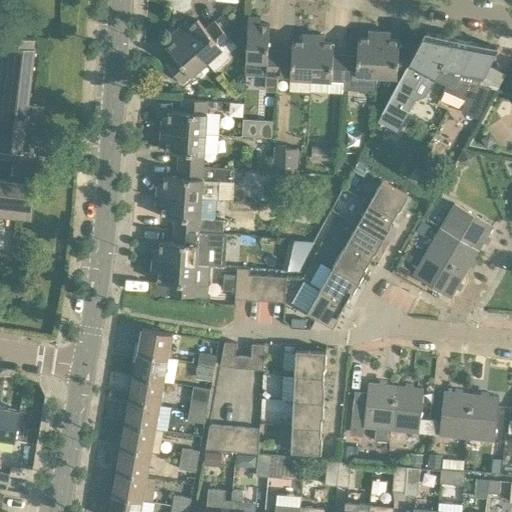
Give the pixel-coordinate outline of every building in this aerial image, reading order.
[(279,78),(280,52),(269,51),(270,25),(261,24),(261,17),(249,16),(245,76),(279,78)] [(177,29),(206,63),(214,72),(231,57),(228,54),(236,47),(215,22),(206,30),(198,21),(190,27),(186,22),(177,29)] [(206,63),(177,29),(169,37),(174,42),(166,48),(174,58),(165,65),(182,84),(191,76),(206,63)] [(375,91),(375,86),(379,32),(368,31),(368,38),(358,37),(357,56),(345,56),(344,81),(343,89),(375,91)] [(375,86),(396,87),(405,70),(417,45),(399,44),(399,40),(389,40),(390,32),(379,32),(375,86)] [(415,100),(425,96),(436,78),(454,38),(424,32),(417,45),(396,87),(378,121),(398,132),(415,100)] [(311,80),(314,35),(303,34),(302,41),(293,40),(292,52),(280,52),(279,78),(290,78),(290,79),(311,80)] [(314,35),(311,80),(331,81),(344,81),(345,56),(333,55),(334,43),(324,42),(325,35),(314,35)] [(0,215),(30,219),(34,184),(33,184),(35,162),(32,162),(33,152),(54,155),(57,131),(41,129),(44,108),(29,106),(35,49),(34,49),(35,39),(16,37),(15,46),(1,45),(0,57),(0,215)] [(436,78),(448,84),(455,88),(476,43),(454,38),(436,78)] [(455,88),(448,84),(445,90),(466,100),(462,113),(477,118),(486,99),(491,87),(480,85),(498,48),(476,43),(455,88)] [(161,131),(206,134),(208,102),(182,100),(181,112),(169,111),(169,121),(162,120),(161,131)] [(178,165),(203,167),(206,134),(161,131),(160,142),(167,143),(167,152),(179,153),(178,165)] [(297,173),(299,148),(274,147),(272,171),(297,173)] [(334,162),(335,149),(321,148),(320,161),(334,162)] [(471,170),(476,157),(463,152),(458,164),(471,170)] [(156,196),(201,199),(219,200),(220,181),(233,182),(234,169),(203,167),(178,165),(177,177),(165,176),(164,186),(157,185),(156,196)] [(406,181),(421,190),(431,174),(416,165),(406,181)] [(369,204),(394,218),(399,210),(400,211),(408,196),(382,181),(369,204)] [(330,208),(333,191),(321,189),(320,192),(316,191),(314,205),(330,208)] [(173,230),(199,232),(223,234),(224,221),(200,219),(201,199),(156,196),(156,207),(163,208),(162,217),(174,218),(173,230)] [(394,218),(369,204),(357,225),(383,240),(391,226),(390,226),(394,218)] [(441,229),(479,251),(493,227),(455,205),(441,229)] [(421,221),(415,232),(422,236),(428,225),(421,221)] [(383,240),(357,225),(344,247),(369,261),(374,253),(375,254),(383,240)] [(427,252),(465,274),(479,251),(441,229),(427,252)] [(152,261),(197,264),(199,232),(173,230),(173,242),(160,241),(160,251),(153,250),(152,261)] [(369,261),(344,247),(332,269),(358,284),(366,270),(365,269),(369,261)] [(465,274),(427,252),(413,276),(451,298),(465,274)] [(210,265),(197,264),(152,261),(151,272),(158,273),(158,283),(170,283),(169,296),(208,299),(210,265)] [(398,263),(394,270),(406,277),(410,270),(398,263)] [(248,301),(249,276),(250,270),(237,269),(235,300),(248,301)] [(358,284),(332,269),(320,291),(345,305),(349,297),(350,298),(358,284)] [(249,276),(248,301),(260,302),(261,276),(249,276)] [(261,276),(260,302),(273,302),(274,277),(261,276)] [(274,277),(273,302),(285,303),(286,278),(274,277)] [(345,305),(320,291),(307,313),(333,328),(341,313),(340,313),(345,305)] [(296,320),(288,314),(283,320),(291,327),(296,320)] [(142,329),(138,353),(168,359),(172,334),(142,329)] [(233,369),(237,344),(224,343),(220,367),(233,369)] [(263,371),(265,345),(252,345),(250,370),(263,371)] [(295,356),(295,347),(284,347),(284,356),(295,356)] [(295,376),(324,377),(324,369),(325,369),(326,352),(296,351),(295,376)] [(168,359),(138,353),(134,376),(164,381),(168,359)] [(197,364),(214,367),(216,356),(199,353),(197,364)] [(214,367),(197,364),(196,374),(213,377),(214,367)] [(164,381),(134,376),(129,400),(160,405),(164,381)] [(294,401),(324,402),(325,387),(323,387),(324,377),(295,376),(294,401)] [(390,442),(391,430),(396,387),(368,383),(367,394),(355,393),(352,420),(364,421),(364,427),(376,428),(374,440),(390,442)] [(424,390),(396,387),(391,430),(419,433),(424,390)] [(467,438),(472,395),(444,392),(441,422),(431,421),(429,434),(467,438)] [(499,398),(472,395),(467,438),(495,441),(499,398)] [(160,405),(129,400),(125,424),(155,429),(160,405)] [(189,410),(206,413),(208,403),(191,400),(189,410)] [(292,426),(321,428),(322,419),(323,419),(324,402),(294,401),(292,426)] [(160,427),(170,428),(173,405),(163,403),(160,427)] [(0,408),(0,439),(15,442),(20,411),(0,408)] [(206,413),(189,410),(187,421),(204,424),(206,413)] [(164,431),(155,429),(125,424),(121,448),(151,453),(151,452),(160,453),(164,431)] [(220,451),(222,426),(210,425),(205,450),(218,451),(220,451)] [(233,452),(235,428),(222,426),(220,451),(233,452)] [(321,437),(321,428),(292,426),(291,452),(321,454),(322,437),(321,437)] [(245,453),(247,429),(235,428),(233,452),(245,453)] [(247,429),(245,453),(258,454),(260,430),(247,429)] [(357,462),(359,447),(342,446),(340,460),(357,462)] [(151,453),(121,448),(117,472),(147,477),(151,453)] [(181,458),(197,461),(199,451),(183,448),(181,458)] [(218,451),(205,450),(202,474),(216,475),(218,451)] [(441,469),(442,455),(429,454),(429,456),(426,456),(426,464),(429,465),(428,467),(441,469)] [(269,478),(271,456),(261,455),(259,477),(269,478)] [(271,456),(269,478),(305,481),(307,459),(271,456)] [(197,461),(181,458),(179,469),(195,472),(197,461)] [(338,486),(341,462),(330,461),(328,485),(338,486)] [(351,463),(341,462),(338,486),(349,487),(351,463)] [(313,463),(312,474),(325,475),(326,463),(313,463)] [(490,463),(489,472),(500,474),(501,464),(490,463)] [(13,465),(11,486),(32,488),(34,467),(13,465)] [(406,491),(408,468),(395,466),(392,490),(406,491)] [(408,468),(406,491),(405,494),(417,496),(420,469),(408,468)] [(464,486),(465,472),(441,470),(440,484),(464,486)] [(147,477),(117,472),(113,495),(143,500),(153,501),(157,480),(147,478),(147,477)] [(0,473),(0,490),(7,492),(10,475),(0,473)] [(487,494),(489,480),(476,479),(474,496),(487,497),(487,494)] [(489,480),(487,494),(499,495),(500,481),(489,480)] [(231,511),(232,502),(224,501),(225,489),(209,488),(206,511),(231,511)] [(143,500),(113,495),(109,511),(151,511),(153,504),(143,502),(143,500)] [(172,506),(189,509),(191,499),(174,498),(172,506)] [(255,511),(256,504),(232,502),(231,511),(255,511)]
